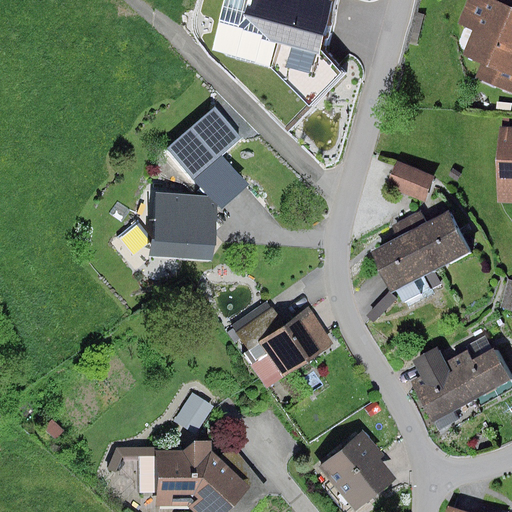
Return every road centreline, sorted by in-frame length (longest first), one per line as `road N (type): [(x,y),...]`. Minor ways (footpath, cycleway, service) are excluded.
road 1 (residential): [(402,0),(335,266),(345,312),(422,436),(433,474)]
road 2 (track): [(346,202),(130,0)]
